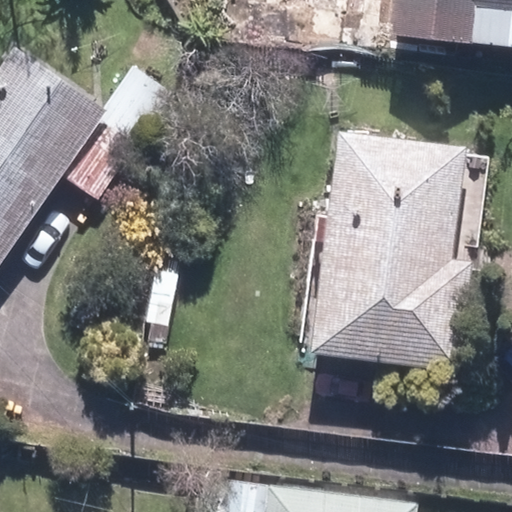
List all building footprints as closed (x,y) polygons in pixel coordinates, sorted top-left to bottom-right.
[(367,0),(292,0),(290,41),(365,46),(367,0)] [(511,0),(411,0),(410,20),(511,27),(511,0)] [(0,250),(9,257),(70,169),(105,193),(182,82),(137,50),(106,94),(30,41),(0,83),(0,250)] [(466,246),(480,139),(349,123),(321,341),(468,360),(482,248),(466,246)] [(428,511),(430,499),(203,471),(198,511),(428,511)]
